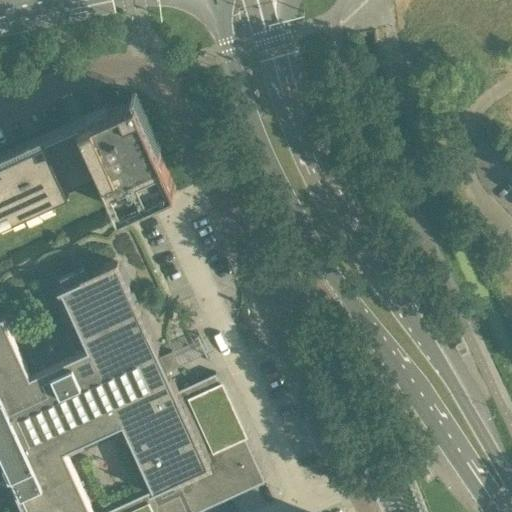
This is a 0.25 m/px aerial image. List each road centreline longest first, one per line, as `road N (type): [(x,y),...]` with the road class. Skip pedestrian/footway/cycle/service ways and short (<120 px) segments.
road 1 (tertiary): [(511,484),(477,415),(347,226),(293,103),(263,0)]
road 2 (tertiary): [(216,0),(259,148),(335,277)]
road 3 (tertiary): [(335,277),(491,511)]
road 4 (unclassified): [(273,310),(176,100),(154,74)]
road 5 (unclassified): [(368,511),(273,310)]
road 6 (residential): [(0,110),(86,70),(154,74)]
